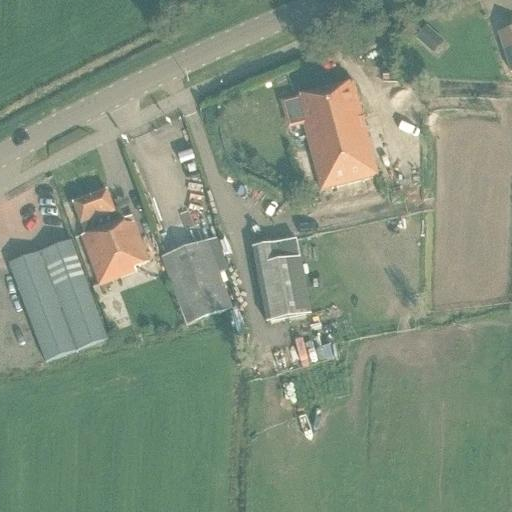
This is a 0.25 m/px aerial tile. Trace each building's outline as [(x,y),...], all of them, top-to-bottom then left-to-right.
[(436,19),(425,31),(442,45),(453,33),(436,19)] [(511,74),(511,31),(500,36),(511,74)] [(378,178),(354,84),(297,99),(302,117),(285,122),(291,147),(303,144),(298,125),(304,124),(322,193),(378,178)] [(224,202),(232,201),(228,179),(220,181),(224,202)] [(108,192),(74,205),(85,236),(81,237),(100,286),(136,273),(134,269),(149,264),(132,217),(124,220),(119,208),(114,210),(108,192)] [(69,235),(79,231),(66,193),(56,197),(69,235)] [(294,206),(289,213),(305,225),(310,217),(294,206)] [(232,241),(234,256),(251,254),(249,239),(232,241)] [(208,243),(162,259),(187,326),(232,310),(219,274),(228,271),(218,241),(208,244),(208,243)] [(311,317),(297,241),(253,250),(267,325),(311,317)] [(108,341),(71,243),(11,266),(48,363),(108,341)] [(290,366),(304,363),(300,346),(286,348),(290,366)]
